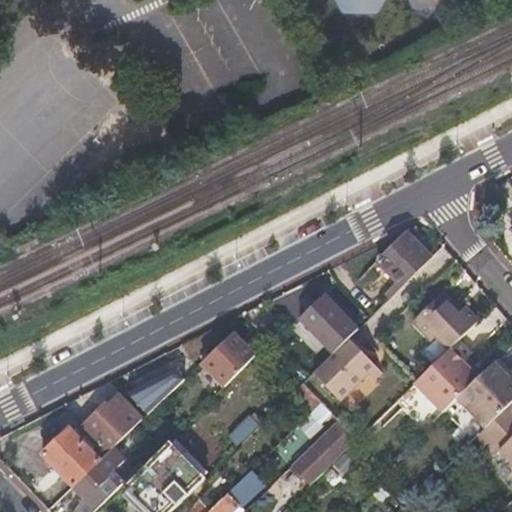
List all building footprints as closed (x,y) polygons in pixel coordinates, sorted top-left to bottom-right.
[(13,0),(2,11),(11,19),(24,6),(18,0),(13,0)] [(334,0),(345,19),(379,20),(390,0),(334,0)] [(384,294),(388,299),(431,258),(405,232),(376,261),(397,282),(384,294)] [(456,313),(463,307),(445,289),(439,295),(456,313)] [(436,334),(449,347),(459,337),(477,320),(463,307),(456,313),(439,295),(412,320),(432,339),(436,334)] [(260,357),(237,334),(203,367),(226,391),(260,357)] [(474,352),(459,337),(449,347),(449,348),(463,363),(467,359),(474,352)] [(289,356),(310,376),(313,373),(327,359),(307,338),(289,356)] [(313,373),(339,399),(364,375),(371,382),(378,375),(345,341),(327,359),(313,373)] [(423,429),(458,397),(477,377),(463,363),(449,348),(413,383),(427,396),(411,412),(408,414),(423,429)] [(163,357),(127,391),(149,414),(185,380),(163,357)] [(507,368),(497,358),(494,362),(503,372),(507,368)] [(477,377),(481,374),(467,359),(463,363),(477,377)] [(458,397),(487,427),(511,402),(511,381),(503,372),(494,362),(481,374),(477,377),(458,397)] [(511,381),(511,373),(507,368),(503,372),(511,381)] [(312,411),(321,402),(302,383),(293,392),(312,411)] [(413,383),(397,398),(411,412),(427,396),(413,383)] [(82,441),(100,460),(111,450),(141,421),(118,397),(106,409),(103,406),(78,431),(85,438),(82,441)] [(491,454),(497,449),(511,434),(511,402),(487,427),(475,438),(491,454)] [(248,414),(228,437),(238,446),(259,424),(248,414)] [(295,462),(313,481),(357,438),(338,420),(295,462)] [(73,486),(100,460),(82,441),(70,428),(42,454),(73,486)] [(511,434),(497,449),(509,462),(511,465),(511,434)] [(123,488),(146,511),(170,511),(205,478),(169,441),(123,488)] [(100,460),(73,486),(84,497),(75,511),(76,511),(91,511),(123,483),(121,480),(131,470),(111,450),(100,460)] [(206,511),(232,511),(237,507),(225,494),(208,511),(206,511)] [(188,511),(206,511),(208,511),(200,501),(188,511)]
